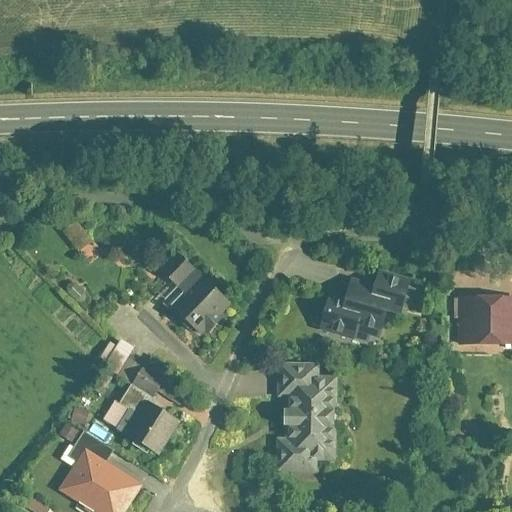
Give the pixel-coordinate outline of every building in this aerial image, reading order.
[(161,275),(185,297),(199,282),(206,274),(182,253),(161,275)] [(387,310),(399,313),(407,286),(372,277),(365,303),(387,310)] [(169,315),(196,340),(204,331),(208,335),(221,321),(216,316),(226,306),(199,282),(185,297),(169,315)] [(381,334),(387,310),(344,298),(340,305),(330,303),(320,333),(352,342),(358,328),(381,334)] [(511,300),(459,299),(459,344),(511,345),(511,300)] [(319,369),(278,368),(275,477),(314,477),(313,464),(334,464),(334,382),(320,381),(319,369)] [(124,445),(155,462),(178,423),(148,407),(124,445)] [(57,497),(82,511),(125,511),(137,492),(83,458),(57,497)]
